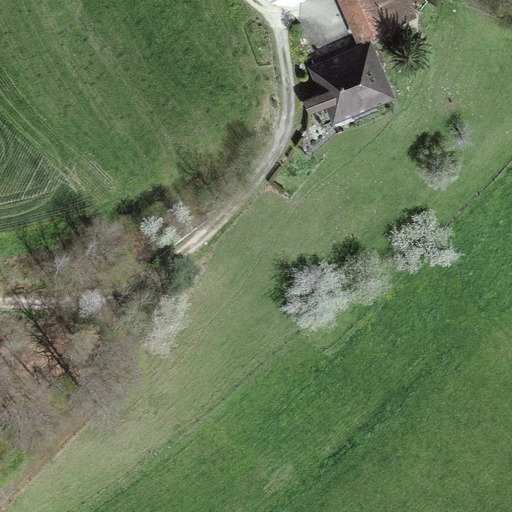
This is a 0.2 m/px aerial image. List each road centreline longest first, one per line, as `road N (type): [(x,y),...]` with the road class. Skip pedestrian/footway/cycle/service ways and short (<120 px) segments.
road 1 (track): [(253,0),(277,23),(284,47),(290,104),(276,155),(214,227),(130,288),(0,302)]
road 2 (track): [(0,502),(118,376),(214,227)]
